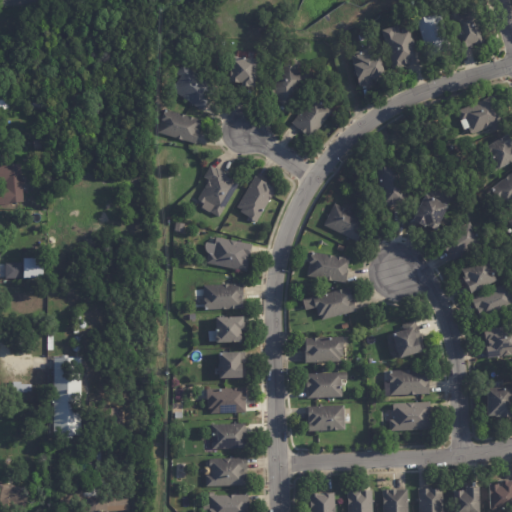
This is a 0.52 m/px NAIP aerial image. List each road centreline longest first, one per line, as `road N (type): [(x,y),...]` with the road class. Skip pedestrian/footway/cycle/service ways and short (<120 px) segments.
road 1 (residential): [(511,68),(390,107),(336,145),(311,181),(276,287),(286,511)]
road 2 (residential): [(511,449),(444,462),(284,472)]
road 3 (residential): [(452,460),(438,326),(402,273)]
